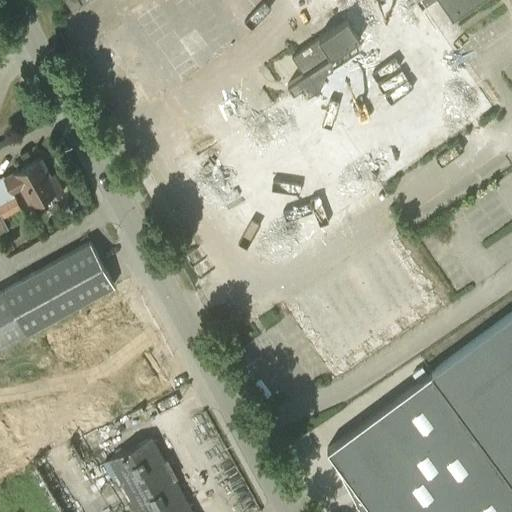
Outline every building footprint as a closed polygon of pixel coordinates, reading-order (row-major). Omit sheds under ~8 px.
[(145,100),(271,27),(254,0),(152,0),(104,28),(145,100)] [(511,0),(277,0),(337,87),(351,78),(427,188),(458,167),(496,222),(511,211),(511,0)] [(21,189),(30,206),(48,196),(50,200),(65,192),(55,173),(50,175),(40,158),(4,177),(3,175),(0,177),(0,346),(101,292),(114,284),(96,251),(90,241),(20,279),(0,290),(0,233),(11,228),(0,208),(0,205),(18,196),(15,192),(21,189)] [(401,229),(286,298),(332,375),(447,307),(401,229)] [(119,315),(127,331),(140,324),(123,294),(91,311),(99,326),(119,315)] [(432,373),(511,481),(511,311),(431,372),(432,373)] [(511,511),(511,481),(432,373),(329,449),(338,463),(336,465),(361,511),(511,511)] [(157,434),(152,436),(148,438),(109,459),(137,511),(193,511),(158,448),(163,445),(157,434)]
